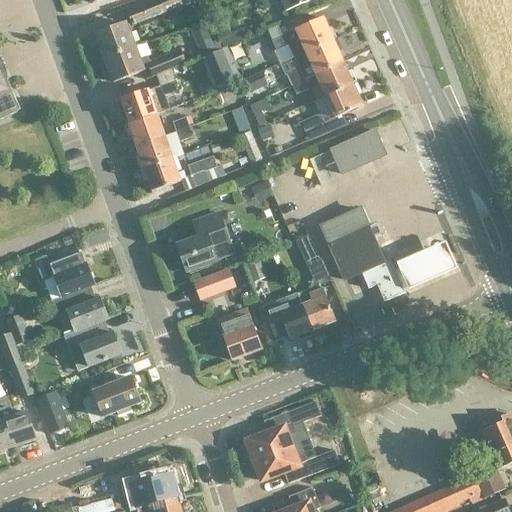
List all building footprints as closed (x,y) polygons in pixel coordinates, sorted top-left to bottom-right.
[(133,27),(199,1),(200,1),(199,0),(157,0),(128,12),(133,27)] [(280,0),(286,13),(315,1),(314,0),(280,0)] [(277,52),(289,46),(295,58),(295,59),(333,42),(323,20),(306,28),(301,17),(268,32),(277,52)] [(133,49),(133,48),(124,26),(94,37),(103,61),(133,49)] [(301,71),(306,80),(314,76),(343,63),(333,42),(295,59),(300,71),(301,71)] [(133,49),(103,61),(112,84),(150,69),(148,64),(149,63),(147,57),(150,55),(145,43),(133,48),(133,49)] [(223,51),(206,58),(200,60),(213,92),(237,83),(223,51)] [(179,52),(148,64),(152,77),(183,65),(179,52)] [(314,76),(315,77),(324,98),(352,85),(343,64),(343,63),(314,76)] [(300,71),(288,77),(292,86),(306,80),(301,71),(300,71)] [(0,121),(18,114),(0,73),(0,121)] [(262,74),(244,82),(249,94),(268,86),(262,74)] [(310,90),(306,81),(306,80),(292,86),(297,95),(310,90)] [(162,88),(161,89),(165,98),(166,98),(178,94),(175,84),(162,88)] [(352,85),(324,98),(325,99),(334,120),(343,116),(362,107),(353,86),(352,85)] [(120,103),(123,113),(120,115),(124,127),(128,125),(128,126),(157,115),(158,116),(171,112),(170,110),(166,98),(165,98),(161,89),(162,88),(161,88),(149,92),(120,103)] [(157,115),(128,126),(136,148),(165,137),(158,116),(157,115)] [(301,123),(310,142),(329,134),(321,115),(301,123)] [(177,132),(190,128),(187,118),(173,123),(177,132)] [(274,132),(290,128),(287,118),(272,122),(274,132)] [(190,128),(177,132),(180,143),(193,138),(190,128)] [(375,132),(332,151),(342,175),(386,156),(375,132)] [(165,137),(136,148),(144,170),(173,160),(165,137)] [(205,173),(210,171),(217,168),(214,158),(188,166),(192,176),(204,172),(205,173)] [(173,160),(144,170),(152,193),(181,183),(173,160)] [(308,161),(299,165),(309,189),(318,185),(308,161)] [(369,290),(377,286),(385,303),(405,294),(390,260),(383,263),(359,210),(321,227),(345,281),(362,273),(369,290)] [(233,255),(219,215),(192,224),(193,226),(195,226),(199,239),(177,247),(178,250),(174,251),(178,264),(183,262),(187,273),(217,262),(216,261),(233,255)] [(309,236),(296,242),(307,267),(320,261),(309,236)] [(295,242),(278,249),(292,282),(309,275),(295,242)] [(446,247),(397,268),(409,297),(459,275),(446,247)] [(94,287),(85,265),(82,267),(77,254),(81,252),(80,251),(48,264),(46,258),(34,262),(42,283),(53,279),(61,299),(86,290),(94,287)] [(267,279),(259,260),(246,264),(254,283),(267,279)] [(228,271),(195,284),(201,301),(235,289),(228,271)] [(313,331),(335,322),(321,286),(298,295),(303,307),(313,331)] [(61,299),(52,302),(58,317),(67,313),(75,333),(75,334),(100,324),(108,321),(100,300),(91,303),(86,290),(61,299)] [(313,331),(303,307),(292,311),(287,300),(277,304),(282,315),(281,316),(290,340),(313,331)] [(262,352),(253,327),(247,312),(220,321),(226,337),(224,338),(233,362),(262,352)] [(7,322),(19,355),(39,347),(37,341),(33,343),(22,316),(7,322)] [(75,334),(75,333),(64,337),(78,372),(122,355),(113,334),(105,337),(100,324),(75,334)] [(23,364),(19,355),(12,335),(0,339),(0,341),(11,369),(23,364)] [(34,393),(23,364),(11,369),(22,398),(34,393)] [(130,412),(129,409),(140,404),(130,378),(93,393),(103,419),(117,413),(118,417),(130,412)] [(55,393),(36,400),(50,435),(69,428),(55,393)] [(321,418),(315,403),(264,423),(269,435),(247,443),(248,446),(245,447),(251,464),(310,442),(303,425),(321,418)] [(11,449),(36,441),(27,413),(13,417),(10,408),(0,411),(0,413),(3,421),(11,449)] [(0,452),(11,449),(3,421),(0,413),(0,452)] [(498,470),(511,463),(511,418),(510,415),(478,429),(497,470),(498,470)] [(284,475),(289,486),(340,466),(335,452),(316,459),(310,442),(251,464),(258,481),(261,480),(262,483),(284,475)] [(473,503),(506,488),(498,470),(497,470),(475,480),(474,476),(394,511),(442,511),(461,504),(459,501),(470,496),(473,503)] [(136,510),(178,499),(172,477),(146,484),(144,478),(129,482),(131,492),(136,510)] [(315,511),(321,510),(313,489),(289,499),(293,510),(288,511),(315,511)] [(181,511),(178,499),(136,510),(136,511),(181,511)] [(509,511),(505,502),(481,511),(509,511)] [(73,511),(71,503),(47,511),(46,511),(73,511)]
